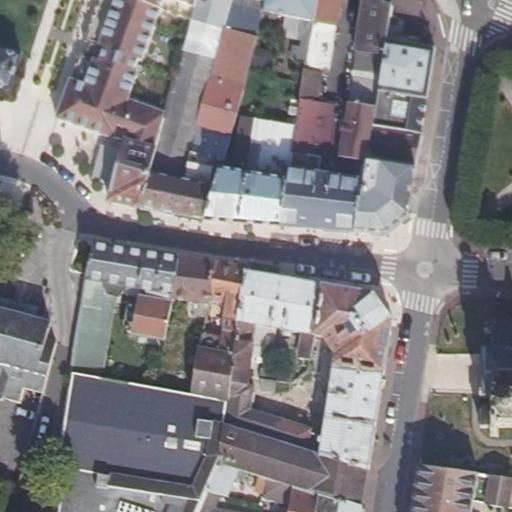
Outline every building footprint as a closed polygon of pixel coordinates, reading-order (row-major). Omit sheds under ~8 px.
[(123,140),(158,148),(172,95),(196,6),(197,0),(99,0),(57,117),(123,140)] [(142,205),(177,211),(197,131),(215,67),(225,26),(232,0),(197,0),(196,6),(172,95),(158,148),(142,205)] [(269,0),(266,11),(315,21),(318,0),(269,0)] [(338,25),(341,0),(318,0),(315,21),(298,126),(312,128),(329,25),(338,25)] [(388,42),(394,5),(381,0),(363,0),(357,47),(386,53),(388,42)] [(177,211),(213,217),(218,175),(220,154),(230,155),(245,89),(259,37),(225,26),(215,67),(197,131),(177,211)] [(434,64),(436,49),(388,42),(386,53),(377,109),(374,126),(422,132),(434,64)] [(0,82),(8,85),(18,55),(0,49),(0,82)] [(368,161),(374,126),(377,109),(350,104),(342,156),(368,161)] [(213,217),(288,224),(290,175),(294,153),(298,126),(260,121),(255,161),(271,163),(269,181),(218,175),(213,217)] [(408,214),(422,132),(374,126),(368,161),(364,194),(361,230),(386,231),(408,214)] [(136,204),(142,205),(158,148),(123,140),(107,199),(136,207),(136,204)] [(288,224),(361,230),(364,194),(359,181),(317,171),(318,156),(294,153),(290,175),(288,224)] [(171,297),(178,256),(158,253),(94,242),(75,371),(101,376),(114,292),(141,297),(171,301),(171,297)] [(212,299),(219,263),(192,258),(178,256),(171,297),(212,304),(212,300),(212,299)] [(239,318),(245,272),(246,267),(219,263),(212,299),(212,300),(229,303),(227,316),(239,318)] [(224,424),(368,470),(393,320),(384,308),(375,294),(245,272),(239,318),(237,332),(228,401),(224,424)] [(3,297),(0,308),(13,309),(11,299),(3,297)] [(171,301),(141,297),(134,336),(164,340),(171,301)] [(13,309),(0,308),(37,319),(27,312),(31,305),(11,299),(13,309)] [(27,312),(37,319),(40,307),(31,305),(27,312)] [(26,388),(44,392),(58,344),(47,341),(51,324),(37,319),(0,308),(0,395),(16,400),(22,402),(26,388)] [(511,327),(502,327),(502,321),(494,321),(494,327),(486,328),(486,335),(494,335),(494,352),(477,351),(477,359),(483,359),(483,392),(478,392),(478,400),(494,400),(494,407),(487,407),(485,410),(485,431),(497,431),(497,439),(504,439),(504,431),(511,431),(511,327)] [(228,401),(237,332),(224,330),(220,352),(203,349),(194,394),(228,401)] [(197,511),(218,462),(224,424),(228,401),(194,394),(154,386),(101,376),(75,371),(50,511),(197,511)] [(0,460),(0,477),(19,483),(44,392),(26,388),(22,402),(16,400),(0,460)] [(362,507),(368,470),(224,424),(218,462),(240,469),(296,487),(362,507)] [(361,511),(362,507),(296,487),(290,511),(242,511),(218,508),(220,494),(228,496),(240,469),(218,462),(197,511),(361,511)] [(511,511),(511,479),(419,467),(412,509),(411,511),(471,511),(473,503),(511,509),(511,511)] [(0,511),(3,511),(11,511),(19,483),(0,477),(0,511)]
